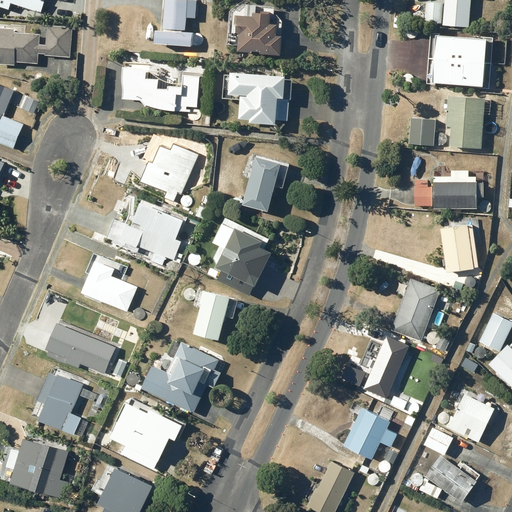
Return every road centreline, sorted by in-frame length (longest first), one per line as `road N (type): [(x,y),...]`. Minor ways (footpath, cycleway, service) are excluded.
road 1 (residential): [(372,94),(359,210),(296,378),(230,509)]
road 2 (residential): [(208,496),(321,263),(346,92)]
road 3 (residential): [(47,227),(43,151),(60,118),(75,118),(79,158)]
road 4 (residential): [(0,340),(47,227)]
